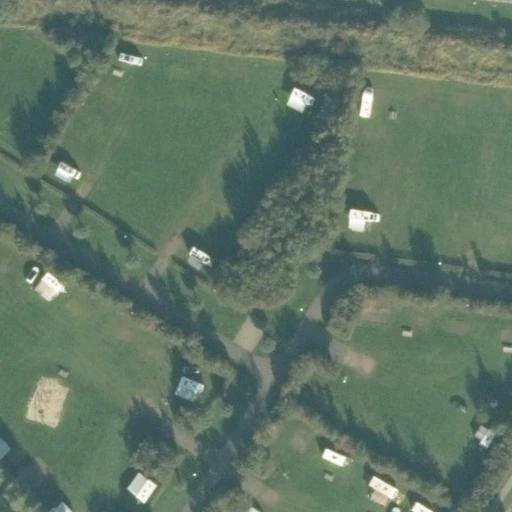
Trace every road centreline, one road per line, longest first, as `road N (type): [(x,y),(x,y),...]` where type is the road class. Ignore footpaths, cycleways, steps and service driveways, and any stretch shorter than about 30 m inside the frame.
road 1 (track): [(143,296),(246,117),(143,102),(51,238)]
road 2 (track): [(471,284),(488,140),(403,130),(381,273)]
